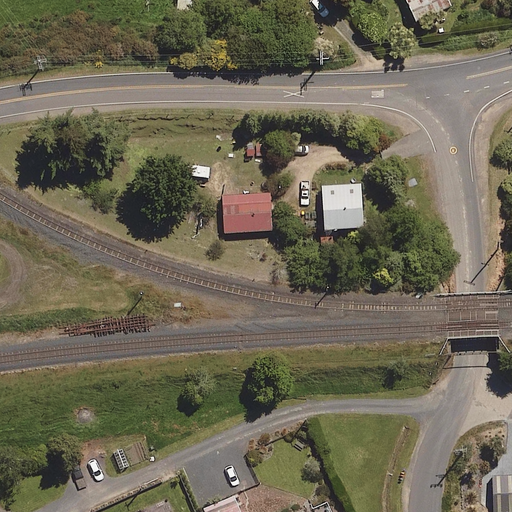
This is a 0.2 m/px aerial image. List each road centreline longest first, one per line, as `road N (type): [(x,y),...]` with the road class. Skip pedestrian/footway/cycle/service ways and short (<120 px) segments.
road 1 (tertiary): [(0,102),(153,86),(444,80)]
road 2 (residential): [(444,80),(471,321),(464,375),(429,468),(424,511)]
